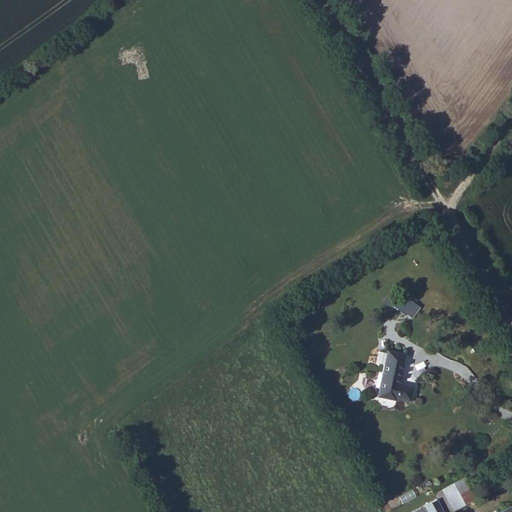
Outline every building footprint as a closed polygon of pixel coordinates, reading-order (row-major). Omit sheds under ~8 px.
[(405,294),(395,305),(411,318),(421,307),(405,294)] [(384,364),(377,397),(396,401),(397,398),(411,402),(414,387),(400,384),(406,354),(387,350),(386,353),(379,352),(377,363),(384,364)] [(465,476),(444,488),(456,508),(477,496),(465,476)] [(444,488),(437,492),(440,496),(448,511),(450,511),(456,508),(444,488)] [(448,511),(440,496),(412,511),(448,511)] [(511,511),(511,503),(496,511),(511,511)]
